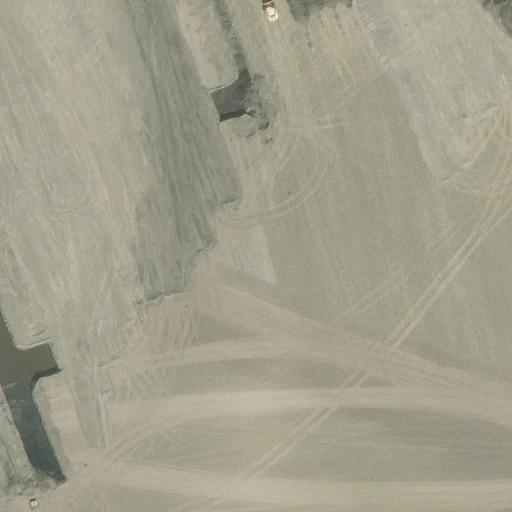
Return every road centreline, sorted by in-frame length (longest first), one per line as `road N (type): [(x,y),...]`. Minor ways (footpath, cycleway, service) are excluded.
road 1 (residential): [(509,0),(407,511),(219,0)]
road 2 (residential): [(0,340),(58,502),(35,511)]
